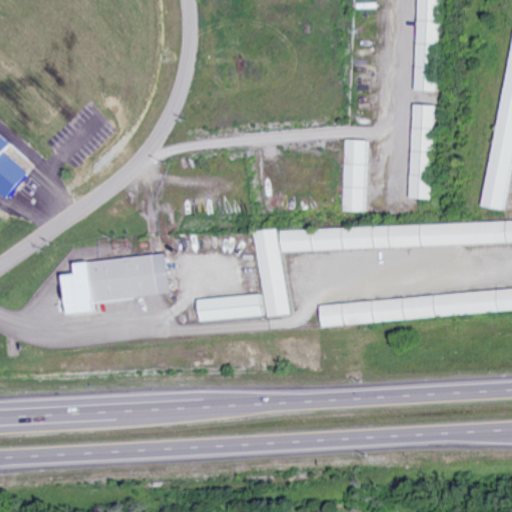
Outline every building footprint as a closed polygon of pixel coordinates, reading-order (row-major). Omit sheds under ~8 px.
[(443,0),(420,0),(418,92),(440,92),(443,0)] [(510,211),(511,202),(511,59),(487,207),(510,211)] [(436,201),(439,106),(416,106),(414,200),(436,201)] [(0,191),(10,200),(32,174),(8,153),(15,144),(0,131),(0,191)] [(346,213),(368,213),(370,142),(348,141),(346,213)] [(511,244),(511,223),(288,231),(288,252),(511,244)] [(293,315),(285,230),(260,233),(265,295),(200,301),(202,323),(293,315)] [(176,295),(172,255),(80,264),(81,276),(71,277),(74,316),(102,313),(101,303),(176,295)] [(511,314),(511,292),(322,304),(323,326),(511,314)]
